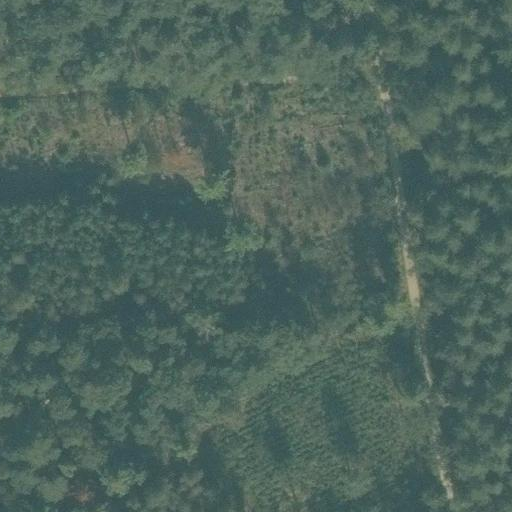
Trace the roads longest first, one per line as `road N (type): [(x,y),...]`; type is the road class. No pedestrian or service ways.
road 1 (track): [(449,511),(407,290)]
road 2 (track): [(407,290),(380,73)]
